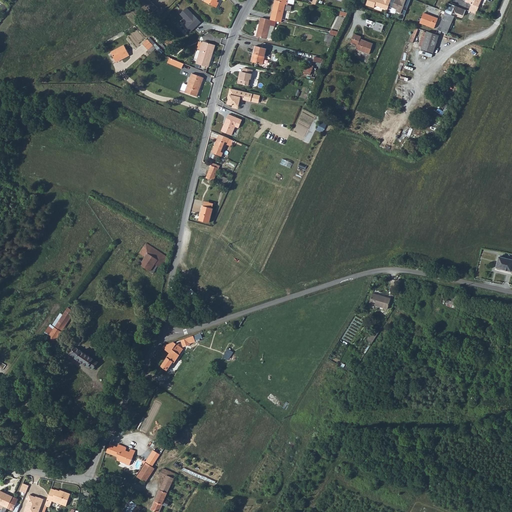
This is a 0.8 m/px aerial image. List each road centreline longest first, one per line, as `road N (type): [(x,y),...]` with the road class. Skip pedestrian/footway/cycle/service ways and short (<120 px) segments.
road 1 (unclassified): [(511,292),(387,269),(184,333),(164,331)]
road 2 (residential): [(164,331),(200,149),(225,54),(250,0)]
road 3 (residential): [(86,483),(164,331)]
